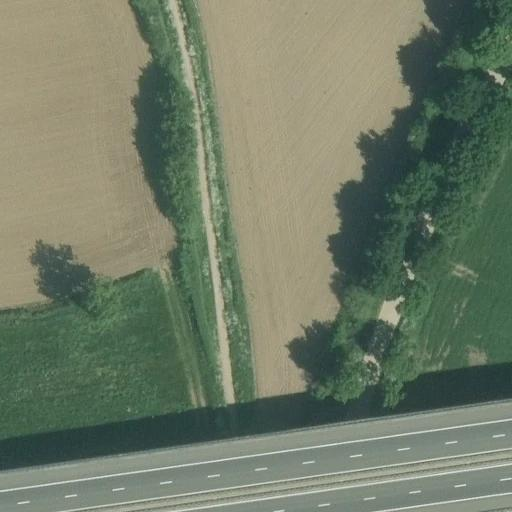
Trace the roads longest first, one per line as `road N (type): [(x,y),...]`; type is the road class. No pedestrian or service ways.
road 1 (motorway): [(511,430),(0,502)]
road 2 (unclassified): [(330,511),(399,287),(511,47)]
road 3 (motorway): [(266,511),(511,477)]
